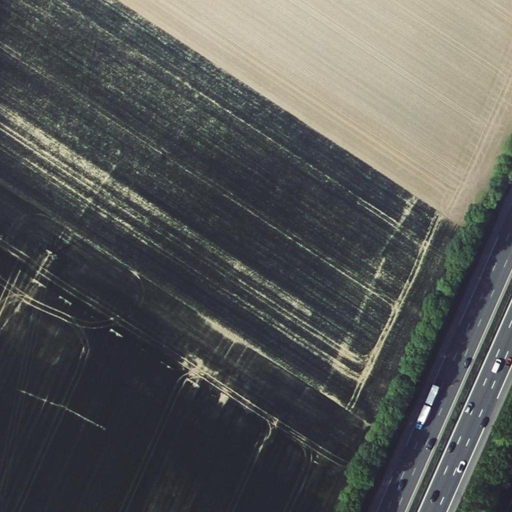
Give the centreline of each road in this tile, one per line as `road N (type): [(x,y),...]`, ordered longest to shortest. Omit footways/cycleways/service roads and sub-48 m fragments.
road 1 (motorway): [(511,238),(391,511)]
road 2 (motorway): [(432,511),(511,331)]
